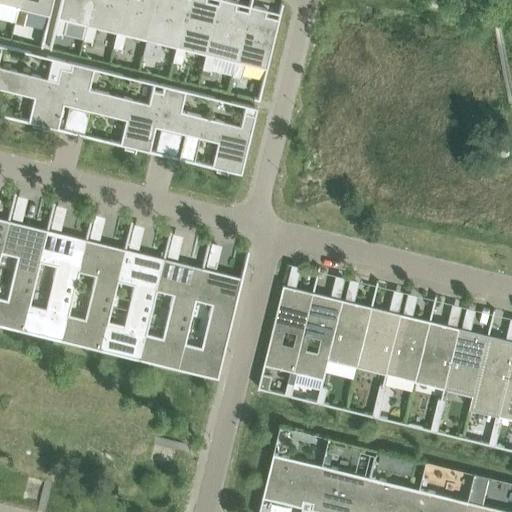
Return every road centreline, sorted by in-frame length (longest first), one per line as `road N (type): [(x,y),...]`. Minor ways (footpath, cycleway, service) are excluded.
road 1 (residential): [(274,230),(205,511)]
road 2 (residential): [(255,225),(0,162)]
road 3 (residential): [(511,287),(274,230)]
road 4 (residential): [(305,0),(255,225)]
